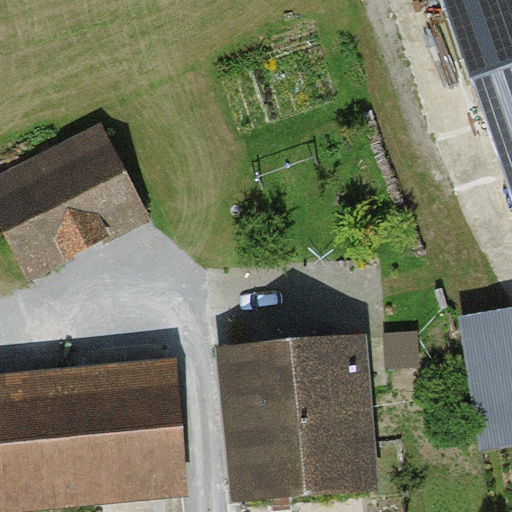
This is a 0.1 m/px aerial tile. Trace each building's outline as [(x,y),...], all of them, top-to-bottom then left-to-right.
[(511,0),(451,0),(511,179),(511,0)] [(109,129),(0,181),(0,223),(30,285),(155,226),(109,129)] [(511,314),(465,320),(481,451),(511,447),(511,314)] [(377,341),(223,356),(238,509),(392,494),(377,341)] [(188,366),(0,383),(0,511),(119,511),(201,505),(188,366)]
